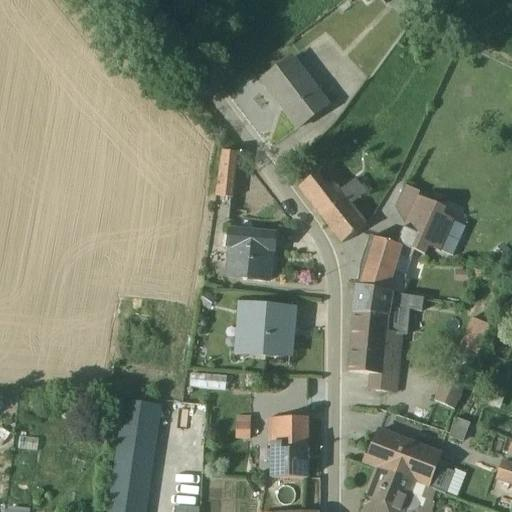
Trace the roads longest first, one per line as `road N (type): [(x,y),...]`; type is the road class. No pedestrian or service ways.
road 1 (residential): [(212,101),(305,219),(333,275),(332,511)]
road 2 (unclassified): [(135,0),(212,101)]
